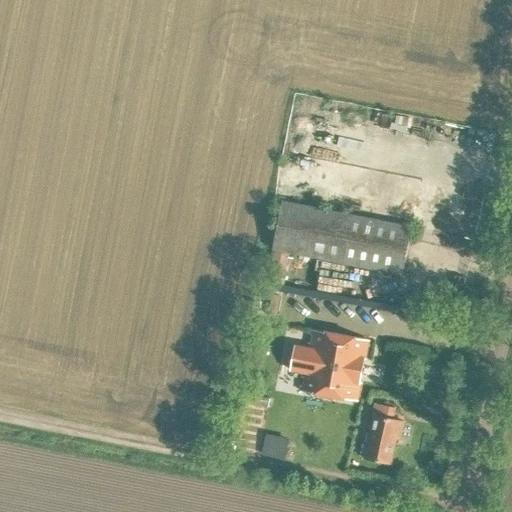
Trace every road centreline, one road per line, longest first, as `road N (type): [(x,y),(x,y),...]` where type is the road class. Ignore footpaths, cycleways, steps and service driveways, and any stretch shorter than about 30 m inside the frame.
road 1 (track): [(469,507),(0,415)]
road 2 (unclassified): [(468,511),(511,285)]
